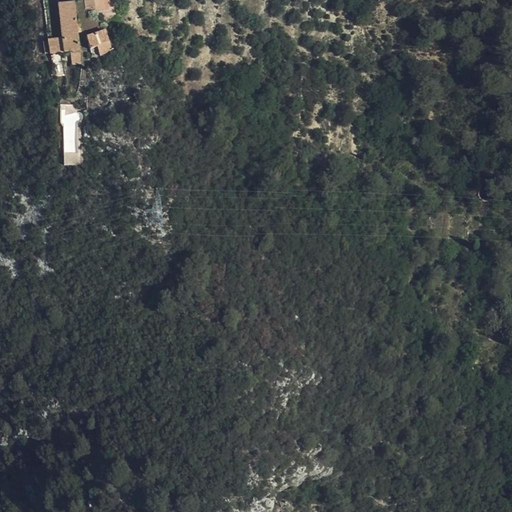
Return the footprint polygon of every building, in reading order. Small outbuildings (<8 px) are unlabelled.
[(66,52),(79,50),(81,57),(91,57),(91,50),(88,50),(83,0),(67,1),(70,35),(57,37),(60,58),(66,58),(66,52)] [(103,0),(94,0),(96,9),(104,10),(104,8),(103,0)] [(105,9),(112,8),(111,0),(103,0),(104,8),(105,9)] [(99,49),(104,48),(108,56),(120,53),(113,31),(94,35),(99,49)] [(61,106),(63,165),(77,164),(75,106),(61,106)]
